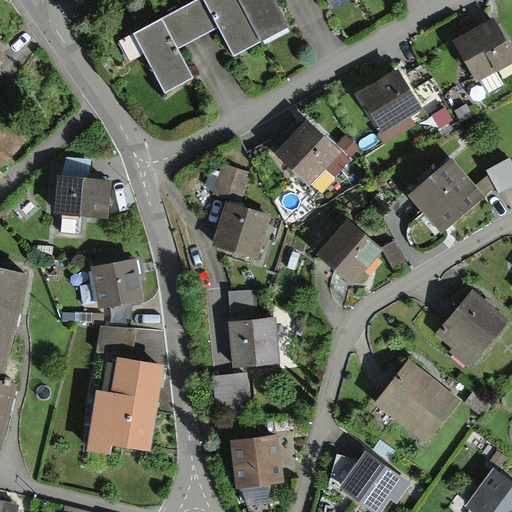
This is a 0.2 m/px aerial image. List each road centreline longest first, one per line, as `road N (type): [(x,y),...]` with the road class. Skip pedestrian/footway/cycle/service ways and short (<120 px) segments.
road 1 (residential): [(511,225),(363,313),(338,347),(297,511)]
road 2 (residential): [(140,174),(453,0)]
road 3 (residential): [(140,174),(169,259),(191,479)]
road 4 (residential): [(31,0),(101,97),(140,174)]
